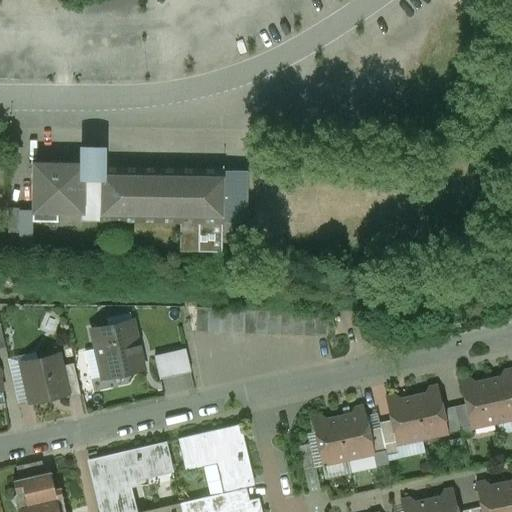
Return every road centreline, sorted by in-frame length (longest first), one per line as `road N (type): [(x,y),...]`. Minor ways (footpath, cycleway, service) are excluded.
road 1 (residential): [(0,98),(113,98),(218,85),(283,61),(376,0)]
road 2 (residential): [(265,396),(511,341)]
road 3 (residential): [(72,436),(265,396)]
